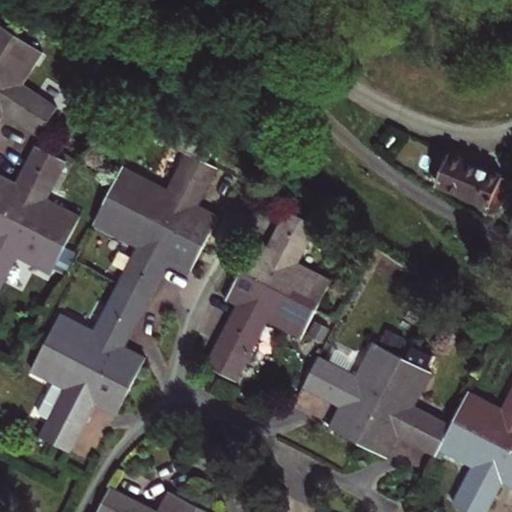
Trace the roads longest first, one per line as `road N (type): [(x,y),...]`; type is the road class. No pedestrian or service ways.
road 1 (residential): [(171,390),(394,508)]
road 2 (residential): [(171,390),(190,320),(240,216)]
road 3 (residential): [(85,511),(113,459),(171,390)]
